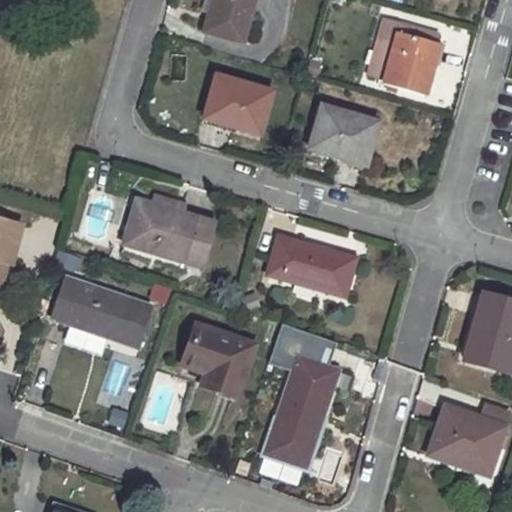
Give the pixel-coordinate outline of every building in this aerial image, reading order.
[(211,0),(202,33),(243,45),(256,0),(211,0)] [(403,25),(401,34),(413,38),(416,28),(403,25)] [(385,81),(383,86),(424,97),(439,45),(413,38),(401,34),(398,34),(394,47),(377,42),(368,76),(385,81)] [(216,77),(204,120),(259,137),(272,93),(216,77)] [(322,108),(309,151),(365,167),(378,124),(322,108)] [(137,200),(123,246),(200,268),(212,224),(137,200)] [(21,224),(0,218),(0,281),(2,274),(0,270),(0,262),(0,261),(5,263),(10,264),(21,224)] [(279,237),(269,275),(345,297),(355,259),(279,237)] [(67,279),(53,321),(137,350),(151,308),(67,279)] [(148,300),(165,304),(169,288),(152,284),(148,300)] [(475,324),(464,362),(507,374),(511,357),(511,303),(488,297),(480,326),(475,324)] [(197,328),(184,366),(208,374),(219,378),(216,388),(236,395),(253,346),(197,328)] [(296,357),(263,455),(306,470),(339,371),(296,357)] [(208,374),(203,384),(216,388),(219,378),(208,374)] [(489,405),(483,421),(507,429),(511,414),(489,405)] [(446,407),(429,456),(448,463),(450,458),(491,472),(507,429),(483,421),(446,407)]
